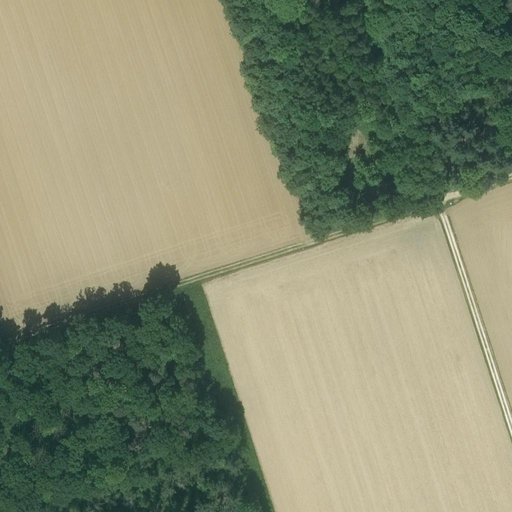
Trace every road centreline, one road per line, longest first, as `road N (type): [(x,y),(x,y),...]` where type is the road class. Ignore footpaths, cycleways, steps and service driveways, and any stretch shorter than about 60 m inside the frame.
road 1 (track): [(0,342),(438,200)]
road 2 (track): [(511,428),(438,200)]
road 3 (track): [(370,0),(438,200)]
